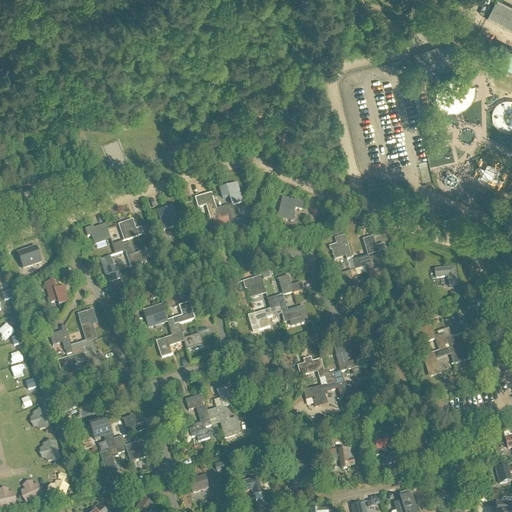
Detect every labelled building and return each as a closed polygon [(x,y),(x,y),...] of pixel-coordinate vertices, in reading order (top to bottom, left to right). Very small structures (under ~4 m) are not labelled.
[(511,6),(499,0),(496,0),(487,18),(511,30),(511,6)] [(490,61),(511,71),(511,52),(498,46),(490,61)] [(453,49),(423,58),(426,68),(456,59),(453,49)] [(481,101),(474,88),(472,89),(463,71),(435,85),(450,116),(481,101)] [(511,87),(508,87),(510,79),(493,74),(489,88),(511,94),(511,91),(511,87)] [(433,118),(427,82),(421,83),(428,125),(438,124),(437,117),(433,118)] [(273,126),(270,130),(270,137),(287,138),(287,136),(286,132),(285,130),(286,129),(282,124),(278,128),(273,126)] [(434,136),(426,137),(431,155),(439,154),(434,136)] [(486,181),(475,184),(478,193),(488,190),(486,181)] [(231,207),(241,204),(236,187),(237,187),(236,185),(219,190),(222,200),(229,198),(232,207),(231,207)] [(487,193),(478,195),(480,205),(489,203),(487,193)] [(205,207),(210,223),(222,220),(221,218),(223,217),(223,215),(217,216),(216,211),(211,195),(195,200),(197,210),(205,207)] [(288,209),(302,212),(303,204),(282,199),(277,220),(285,222),(285,221),(292,223),(294,215),(287,213),(288,209)] [(136,215),(143,213),(139,203),(133,205),(136,215)] [(231,207),(216,211),(217,216),(223,215),(227,214),(230,225),(233,235),(249,230),(246,220),(236,223),(231,207)] [(164,232),(178,228),(172,209),(158,213),(164,232)] [(209,241),(210,247),(218,245),(214,230),(230,225),(227,214),(223,215),(223,217),(221,218),(222,220),(210,223),(202,226),(207,242),(209,241)] [(118,227),(124,243),(142,237),(140,230),(135,232),(132,222),(118,227)] [(93,228),(85,231),(87,239),(92,237),(93,240),(92,240),(94,246),(110,241),(105,226),(93,231),(93,228)] [(508,244),(509,249),(511,248),(511,242),(506,244),(500,227),(494,228),(496,233),(487,236),(490,246),(499,243),(500,247),(508,244)] [(332,257),(333,256),(333,257),(332,257),(332,258),(333,258),(334,261),(345,257),(346,262),(352,260),(350,256),(347,246),(345,238),(337,240),(339,245),(329,248),(330,252),(332,251),(333,254),(332,254),(332,255),(331,255),(332,257)] [(363,241),(368,258),(386,252),(384,246),(376,249),(373,240),(374,240),(374,239),(373,239),(363,241)] [(127,260),(130,269),(146,263),(143,254),(134,257),(130,245),(123,247),(122,244),(112,247),(115,257),(125,253),(127,260)] [(23,271),(41,264),(36,249),(17,255),(23,271)] [(121,256),(113,260),(117,269),(125,266),(121,256)] [(105,278),(107,278),(109,284),(119,280),(117,274),(115,274),(109,259),(100,262),(105,278)] [(352,262),(355,272),(365,269),(362,259),(352,262)] [(435,272),(436,280),(448,278),(449,289),(457,288),(455,269),(435,272)] [(26,279),(33,276),(31,270),(24,273),(26,279)] [(383,271),(373,274),(366,276),(369,285),(386,280),(383,271)] [(345,292),(346,297),(356,294),(355,289),(353,290),(351,281),(357,279),(354,272),(339,277),(344,293),(345,292)] [(245,290),(248,300),(264,295),(259,277),(241,283),(243,290),(245,290)] [(278,281),(283,297),(292,294),(291,288),(288,278),(278,281)] [(56,304),(58,308),(69,305),(64,288),(55,291),(53,282),(43,285),(50,306),(56,304)] [(291,288),(292,294),(293,295),(303,292),(301,285),(291,288)] [(2,295),(4,303),(13,301),(10,293),(2,295)] [(279,309),(284,325),(300,320),(297,310),(286,314),(283,305),(282,297),(267,302),(270,312),(279,309)] [(166,322),(171,337),(181,334),(178,325),(194,320),(188,303),(177,306),(181,317),(166,321),(166,322)] [(151,327),(166,322),(166,321),(163,312),(159,313),(158,307),(141,312),(143,318),(147,317),(149,326),(151,325),(151,327)] [(80,323),(87,344),(96,341),(88,313),(77,316),(79,323),(80,323)] [(265,320),(263,313),(254,316),(248,318),(249,323),(251,329),(252,334),(259,332),(268,330),(265,320)] [(447,322),(451,338),(453,338),(471,333),(469,326),(459,329),(457,319),(447,322)] [(428,344),(436,341),(435,338),(432,328),(415,333),(418,343),(427,340),(428,344)] [(73,358),(78,357),(75,347),(74,347),(73,342),(69,344),(66,332),(49,337),(52,347),(61,344),(64,352),(65,352),(67,357),(72,355),(73,358)] [(439,353),(439,354),(449,350),(447,345),(443,346),(441,347),(441,345),(443,344),(442,341),(446,340),(444,335),(435,338),(436,341),(439,353)] [(181,336),(156,344),(161,360),(170,357),(168,348),(183,343),(183,341),(181,336)] [(193,349),(194,352),(203,349),(199,336),(183,341),(183,343),(186,352),(193,349)] [(12,341),(14,348),(22,346),(20,338),(12,341)] [(449,350),(450,356),(450,357),(453,366),(470,361),(467,351),(457,354),(453,338),(451,338),(446,340),(442,341),(443,344),(441,345),(441,347),(443,346),(447,345),(449,350)] [(83,355),(85,363),(88,371),(104,366),(101,357),(88,361),(86,353),(83,354),(80,345),(75,347),(78,357),(83,355)] [(429,374),(430,378),(440,375),(439,371),(436,362),(437,362),(437,360),(450,357),(450,356),(449,350),(439,354),(439,353),(423,358),(428,375),(429,374)] [(78,357),(73,358),(57,363),(62,379),(72,376),(69,367),(73,366),(73,367),(85,363),(83,355),(78,357)] [(336,358),(340,374),(350,371),(358,369),(356,362),(348,365),(346,355),(336,358)] [(319,380),(324,379),(323,373),(320,362),(311,364),(310,360),(303,362),(305,366),(297,368),(300,378),(317,373),(319,380)] [(324,379),(327,387),(327,388),(333,386),(332,384),(330,384),(329,382),(336,380),(334,375),(328,377),(326,372),(323,373),(324,379)] [(336,385),(337,389),(340,398),(337,398),(338,402),(357,397),(354,387),(345,390),(340,374),(334,375),(336,380),(337,385),(336,385)] [(312,397),(315,408),(325,406),(322,396),(326,395),(325,391),(335,388),(335,389),(337,389),(336,385),(337,385),(336,380),(329,382),(330,384),(332,384),(333,386),(327,388),(327,387),(311,392),(304,393),(305,399),(312,397)] [(26,385),(28,393),(36,390),(34,382),(26,385)] [(222,409),(225,408),(241,403),(239,396),(230,399),(227,390),(217,392),(222,409)] [(41,391),(24,394),(26,404),(43,401),(41,391)] [(196,409),(201,424),(203,424),(205,423),(205,424),(209,423),(213,422),(212,419),(214,419),(213,416),(208,418),(206,414),(207,414),(202,397),(185,402),(188,412),(196,409)] [(28,419),(43,416),(42,408),(27,410),(28,419)] [(218,420),(219,425),(220,425),(223,436),(240,431),(237,422),(227,425),(224,416),(228,415),(225,408),(222,409),(215,411),(207,414),(206,414),(208,418),(213,416),(217,415),(219,420),(218,420)] [(196,436),(198,444),(208,441),(204,430),(219,425),(218,420),(219,420),(217,415),(213,416),(214,419),(212,419),(213,422),(209,423),(205,424),(205,423),(203,424),(201,424),(201,425),(193,427),(194,430),(188,431),(191,438),(196,436)] [(146,431),(144,425),(136,427),(133,418),(123,421),(129,437),(146,431)] [(45,422),(32,426),(34,432),(47,429),(45,422)] [(105,444),(108,453),(110,453),(115,452),(120,450),(119,446),(117,447),(116,445),(114,446),(112,442),(113,442),(111,436),(108,426),(91,431),(94,441),(103,438),(105,444)] [(511,429),(502,431),(502,432),(503,436),(504,436),(508,451),(511,449),(511,429)] [(418,442),(420,460),(431,458),(429,440),(428,440),(428,437),(419,438),(419,441),(418,442)] [(117,447),(119,446),(118,444),(121,443),(121,445),(124,444),(122,439),(113,442),(112,442),(114,446),(116,445),(117,447)] [(380,457),(382,467),(391,466),(389,455),(393,455),(392,450),(388,450),(388,447),(386,448),(385,442),(379,443),(381,449),(379,449),(379,452),(375,453),(376,458),(380,457)] [(106,472),(108,476),(117,473),(116,469),(114,469),(111,460),(118,458),(117,456),(124,454),(122,449),(125,448),(124,444),(121,445),(121,443),(118,444),(119,446),(120,450),(115,452),(110,453),(108,453),(108,454),(100,456),(105,473),(106,472)] [(132,446),(125,449),(130,464),(150,458),(147,447),(143,448),(143,450),(134,453),(132,446)] [(338,452),(342,470),(349,469),(349,468),(354,467),(353,461),(351,449),(346,450),(338,452)] [(311,466),(295,462),(290,488),(298,490),(301,472),(310,473),(311,466)] [(511,482),(510,475),(511,474),(511,468),(511,466),(495,471),(499,486),(511,482)] [(189,482),(193,495),(213,489),(211,485),(207,487),(205,478),(189,482)] [(252,492),(253,497),(254,497),(256,502),(262,500),(261,495),(262,495),(258,480),(242,484),(244,494),(252,492)] [(78,486),(67,487),(67,495),(78,494),(78,486)] [(447,499),(447,501),(461,497),(460,493),(457,494),(455,487),(439,491),(441,500),(447,499)] [(106,501),(110,509),(117,505),(112,497),(106,501)] [(402,503),(393,505),(395,511),(414,511),(410,497),(401,500),(402,503)] [(495,511),(511,511),(511,499),(503,499),(501,501),(501,504),(496,504),(495,511)] [(150,511),(154,507),(143,500),(134,511),(150,511)]
